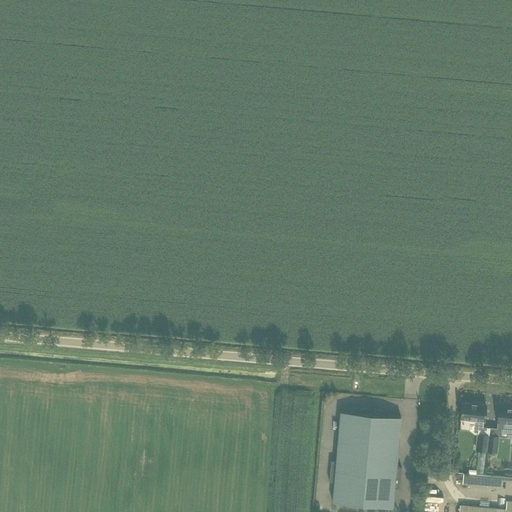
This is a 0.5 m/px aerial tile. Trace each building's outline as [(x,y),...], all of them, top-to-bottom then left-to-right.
[(462,402),(461,412),(460,422),(475,424),(474,428),(482,429),(483,421),(484,421),(486,404),(462,402)] [(497,428),(496,435),(499,436),(511,436),(511,406),(499,406),(497,428)] [(335,481),(334,501),(394,506),(396,486),(401,487),(403,466),(397,466),(401,416),(381,415),(381,410),(361,408),(361,413),(341,411),(337,461),(332,461),(330,481),(335,481)] [(486,450),(488,435),(478,434),(476,449),(486,450)] [(488,435),(486,450),(486,451),(497,453),(499,436),(496,435),(488,435)] [(511,474),(464,472),(463,484),(504,486),(504,481),(511,481),(511,474)] [(511,511),(511,500),(506,500),(505,508),(460,504),(458,511),(511,511)]
